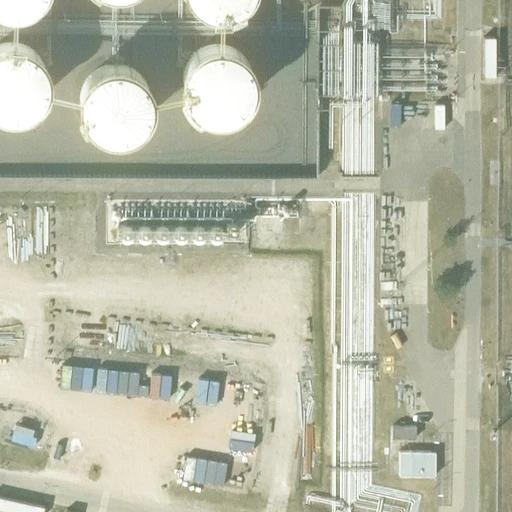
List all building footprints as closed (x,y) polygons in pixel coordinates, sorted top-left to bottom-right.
[(0,0),(0,7),(3,9),(6,10),(9,10),(13,11),(16,11),(19,10),(24,10),(27,9),(31,7),(35,5),(38,3),(40,1),(40,0),(0,0)] [(190,0),(194,3),(198,6),(200,8),(203,9),(207,11),(212,12),(215,13),(218,13),(222,13),(227,12),(230,12),(233,11),(237,9),(241,6),(243,4),(247,1),(248,0),(190,0)] [(0,112),(1,113),(6,114),(10,114),(13,114),(16,114),(19,113),(24,112),(27,111),(31,109),(34,107),(37,105),(39,102),(42,99),(45,95),(46,92),(47,89),(48,87),(49,85),(49,82),(50,79),(50,77),(50,74),(49,71),(48,67),(48,64),(46,61),(44,57),(42,53),(40,51),(36,47),(34,46),(31,44),(27,42),(24,41),(21,40),(17,39),(14,39),(9,39),(6,39),(3,40),(0,40),(0,112)] [(186,59),(185,61),(184,63),(183,66),(182,69),(181,70),(181,73),(180,76),(180,79),(180,81),(180,82),(181,85),(182,90),(183,93),(184,96),(185,97),(185,98),(187,101),(190,105),(192,107),(194,109),(198,111),(201,113),(205,115),(209,116),(214,117),(219,117),(222,117),(226,116),(231,115),(235,113),(238,111),(241,109),(245,106),(248,102),(250,100),(251,98),(252,96),(253,94),(254,91),(255,88),(255,84),(256,81),(256,78),(256,76),(255,73),(255,70),(254,67),(253,64),(251,61),(250,59),(248,56),(246,54),(244,52),(241,50),(239,48),(236,46),(234,45),(229,43),(226,42),(223,42),(219,41),(216,42),(213,42),(210,42),(205,44),(202,45),(200,46),(197,48),(194,50),(192,52),(190,54),(188,56),(186,59)] [(149,82),(148,81),(147,78),(145,76),(143,73),(141,71),(137,68),(135,66),(132,65),(129,64),(127,62),(124,62),(119,61),(116,61),(113,61),(110,61),(107,61),(104,62),(101,63),(98,64),(95,66),(93,68),(89,70),(87,73),(85,75),(83,77),(82,80),(80,83),(79,86),(78,89),(77,93),(77,96),(77,99),(77,102),(78,105),(78,107),(78,108),(79,111),(80,114),(81,115),(83,118),(83,120),(85,122),(88,125),(91,128),(94,130),(97,132),(100,133),(104,135),(109,136),(113,136),(118,136),(121,136),(126,135),(130,133),(133,132),(137,129),(138,128),(140,126),(142,124),(145,120),(146,119),(148,117),(150,112),(151,108),(152,105),(152,102),(152,100),(153,99),(152,96),(152,94),(152,91),(151,88),(150,85),(149,82)] [(327,212),(327,201),(306,201),(306,212),(327,212)] [(281,250),(281,217),(257,217),(257,249),(281,250)] [(416,258),(416,218),(381,218),(380,258),(416,258)] [(326,243),(327,219),(301,219),(301,243),(326,243)] [(32,354),(35,352),(38,350),(41,347),(42,346),(44,343),(47,340),(49,337),(51,334),(51,332),(53,329),(54,325),(56,320),(56,316),(57,312),(57,309),(57,307),(57,303),(56,301),(56,298),(55,294),(54,290),(52,287),(50,282),(48,279),(46,276),(42,271),(40,269),(37,266),(32,263),(27,260),(24,259),(21,257),(17,256),(13,255),(8,255),(4,254),(1,254),(0,254),(0,362),(4,363),(8,362),(11,362),(17,361),(20,360),(24,358),(27,357),(32,354)] [(302,266),(300,265),(296,265),(294,265),(292,266),(289,266),(286,268),(284,269),(283,271),(280,273),(279,276),(278,278),(277,280),(276,283),(276,284),(276,285),(276,287),(277,289),(277,292),(278,294),(279,295),(280,297),(282,299),(283,301),(285,302),(287,303),(289,304),(293,305),(295,306),(297,306),(299,306),(303,305),(305,304),(307,303),(309,302),(310,300),(313,298),(314,296),(315,294),(316,291),(317,288),(317,286),(317,285),(317,283),(317,282),(316,279),(315,277),(315,276),(314,274),(312,272),(311,271),(309,269),(307,268),(304,266),(302,266)] [(196,291),(193,291),(190,292),(188,292),(185,294),(184,295),(182,297),(180,298),(179,300),(178,303),(177,305),(177,307),(176,309),(176,310),(177,313),(177,315),(178,317),(179,319),(180,321),(181,322),(183,324),(185,326),(187,327),(189,327),(192,328),(194,328),(196,328),(198,328),(200,328),(202,327),(204,326),(206,325),(208,323),(210,321),(211,319),(212,317),(213,315),(213,314),(213,312),(214,310),(214,309),(213,306),(213,304),(212,302),(212,301),(210,299),(208,297),(207,295),(205,294),(202,293),(200,292),(198,291),(196,291)] [(276,323),(277,312),(251,311),(250,323),(276,323)] [(276,337),(276,326),(250,325),(250,336),(276,337)] [(324,338),(325,328),(279,327),(279,337),(324,338)] [(154,393),(153,390),(152,387),(150,383),(148,380),(146,378),(144,375),(142,373),(139,371),(135,369),(133,367),(130,366),(125,365),(122,364),(119,364),(116,364),(111,364),(108,365),(103,366),(101,367),(98,369),(95,370),(92,372),(90,374),(88,376),(86,379),(83,383),(82,385),(80,388),(79,391),(78,394),(78,397),(78,402),(78,405),(78,408),(78,410),(79,415),(81,419),(83,422),(84,424),(85,426),(86,427),(88,429),(90,432),(94,435),(95,435),(98,437),(102,439),(105,440),(108,441),(113,441),(118,442),(122,441),(126,441),(129,440),(133,438),(136,437),(140,434),(143,431),(145,429),(148,425),(150,422),(152,419),(152,418),(153,415),(154,414),(155,411),(155,409),(155,406),(155,403),(155,398),(154,393)] [(302,454),(306,450),(309,445),(310,442),(312,438),(313,435),(314,433),(314,431),(315,428),(315,424),(315,422),(315,418),(315,415),(315,413),(314,409),(314,405),(313,402),(311,398),(311,397),(308,392),(305,387),(303,384),(300,381),(299,380),(296,377),(293,375),(290,373),(285,370),(280,368),(275,366),(271,366),(268,365),(264,365),(260,365),(255,365),(249,366),(244,368),(242,368),(238,370),(234,372),(229,375),(225,379),(222,382),(219,384),(217,387),(216,389),(215,390),(213,394),(212,395),(211,399),(209,404),(208,408),(208,411),(207,415),(207,419),(207,421),(207,422),(208,426),(208,430),(209,433),(210,435),(211,439),(213,444),(215,447),(217,450),(220,455),(223,457),(226,460),(229,462),(233,465),(236,467),(242,469),(245,471),(249,472),(252,472),(258,473),(263,473),(267,473),(269,472),(273,472),(276,471),(282,469),(285,468),(288,466),(293,463),(296,461),(299,458),(300,457),(302,454)] [(437,448),(400,448),(401,472),(437,472),(437,448)]
